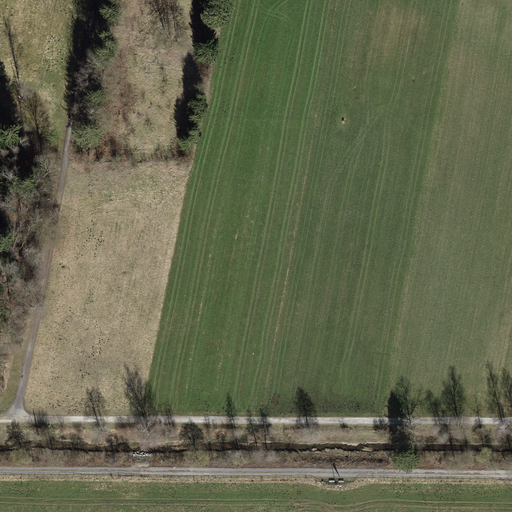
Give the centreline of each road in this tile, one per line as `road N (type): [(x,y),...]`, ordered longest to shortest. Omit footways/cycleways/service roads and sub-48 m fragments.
road 1 (track): [(511,421),(0,418)]
road 2 (track): [(15,418),(96,0)]
